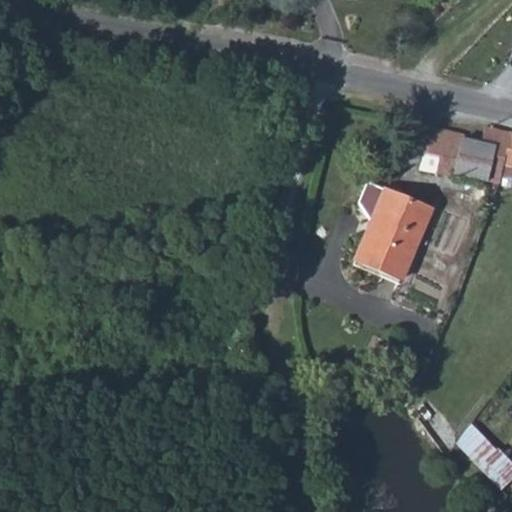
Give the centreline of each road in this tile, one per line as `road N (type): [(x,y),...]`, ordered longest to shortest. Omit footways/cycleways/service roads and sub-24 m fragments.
road 1 (residential): [(329,76),(274,230),(295,430)]
road 2 (unclassified): [(0,4),(329,76)]
road 3 (unclassified): [(329,76),(511,115)]
